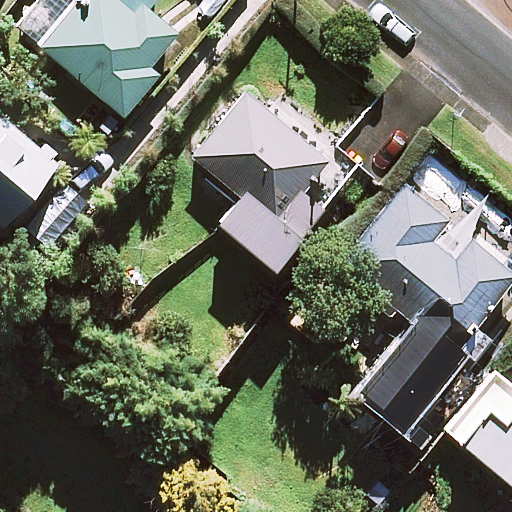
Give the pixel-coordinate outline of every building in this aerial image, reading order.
[(44,51),(128,119),(163,76),(155,69),(180,38),(151,14),(162,0),(74,0),(82,5),(44,51)] [(356,176),(248,93),(196,161),(246,199),(223,228),(282,273),(356,176)] [(64,168),(0,112),(0,224),(9,232),(64,168)] [(451,223),(405,187),(342,269),(416,325),(370,385),(418,421),(467,356),(462,353),(511,287),(511,270),(466,236),(450,257),(434,245),(451,223)] [(511,385),(497,373),(449,430),(511,484),(511,385)]
